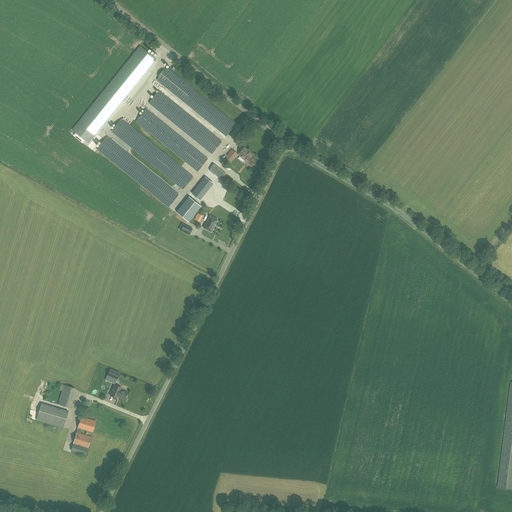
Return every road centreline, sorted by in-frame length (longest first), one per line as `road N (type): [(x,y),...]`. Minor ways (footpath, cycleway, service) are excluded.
road 1 (unclassified): [(102,511),(285,144)]
road 2 (unclassified): [(511,304),(399,212),(285,144)]
road 3 (unclassified): [(285,144),(107,0)]
